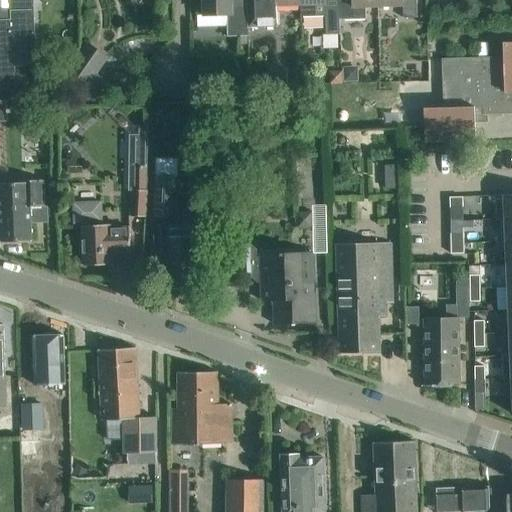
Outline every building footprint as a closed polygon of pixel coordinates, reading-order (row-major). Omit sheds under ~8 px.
[(249,28),(247,6),(232,7),(232,0),(203,0),(204,16),(227,15),(228,37),(249,36),(249,28)] [(246,0),(247,6),(249,28),(278,27),(277,6),(301,5),(300,0),(246,0)] [(340,20),(339,0),(300,0),(301,5),(326,4),(326,8),(327,34),(340,34),(340,20)] [(378,7),(378,0),(339,0),(340,20),(366,19),(366,7),(378,7)] [(378,0),(378,7),(403,6),(403,18),(417,18),(416,0),(378,0)] [(506,0),(474,0),(475,8),(507,7),(506,0)] [(0,120),(9,121),(8,101),(37,100),(36,80),(34,10),(0,11),(0,120)] [(476,141),(475,131),(475,119),(484,119),(484,115),(511,114),(511,42),(503,43),(504,57),(442,59),(443,108),(424,108),(425,143),(476,141)] [(61,81),(95,104),(108,82),(99,75),(108,60),(87,47),(61,81)] [(344,67),(345,81),(359,81),(358,67),(344,67)] [(330,72),(331,83),(343,83),(342,71),(330,72)] [(288,73),(268,74),(268,86),(288,85),(288,73)] [(139,134),(129,134),(129,165),(147,165),(147,123),(139,123),(139,134)] [(154,217),(174,218),(176,161),(156,160),(154,217)] [(20,183),(0,183),(0,234),(0,242),(31,242),(30,208),(44,207),(43,180),(20,181),(20,183)] [(147,191),(133,190),(131,217),(145,217),(147,191)] [(463,197),(450,198),(450,208),(463,207),(463,197)] [(318,204),(316,238),(329,238),(331,204),(318,204)] [(82,221),(83,246),(84,266),(112,265),(112,254),(131,254),(130,228),(110,229),(110,225),(99,225),(98,221),(101,220),(100,205),(77,205),(77,221),(82,221)] [(313,212),(297,213),(297,229),(313,228),(313,212)] [(163,270),(171,270),(171,290),(196,289),(194,225),(169,226),(170,251),(162,251),(163,270)] [(464,233),(451,234),(451,244),(464,243),(464,233)] [(242,243),(236,249),(237,268),(243,273),(251,273),(251,277),(256,282),(261,282),(262,301),(274,301),(274,325),(316,323),(315,303),(315,284),(314,253),(302,253),(260,254),(260,258),(256,258),(255,248),(249,243),(242,243)] [(341,244),(340,333),(340,353),(380,353),(380,318),(388,318),(388,304),(395,304),(395,284),(395,243),(341,244)] [(464,243),(451,244),(451,254),(464,254),(464,243)] [(480,275),(470,276),(470,289),(480,288),(480,275)] [(457,309),(457,318),(459,318),(469,318),(469,301),(469,289),(469,278),(457,278),(457,309)] [(480,288),(470,289),(470,302),(480,302),(480,288)] [(418,307),(406,308),(406,324),(418,323),(418,307)] [(425,318),(425,366),(425,386),(460,386),(459,318),(457,318),(457,309),(446,309),(446,318),(425,318)] [(484,321),(474,321),(474,334),(485,334),(484,321)] [(485,334),(474,334),(475,347),(485,347),(485,334)] [(64,335),(33,336),(34,356),(34,375),(35,375),(35,385),(65,384),(64,355),(64,335)] [(136,348),(99,350),(103,420),(124,419),(126,454),(156,453),(156,417),(139,418),(136,348)] [(485,366),(475,367),(475,380),(485,379),(485,366)] [(218,404),(217,373),(217,372),(178,373),(179,409),(174,409),(175,444),(232,443),(231,404),(218,404)] [(485,379),(475,380),(475,393),(485,392),(485,379)] [(45,432),(44,405),(24,406),(24,433),(45,432)] [(417,511),(415,461),(414,441),(374,443),(376,495),(361,495),(361,511),(417,511)] [(325,511),(324,477),(323,457),(299,458),(299,455),(281,456),(283,511),(325,511)] [(76,463),(73,474),(83,478),(87,467),(76,463)] [(171,469),(172,511),(194,511),(193,469),(171,469)] [(435,511),(486,511),(485,473),(466,474),(465,470),(434,471),(435,511)] [(263,511),(264,480),(228,479),(227,511),(263,511)]
